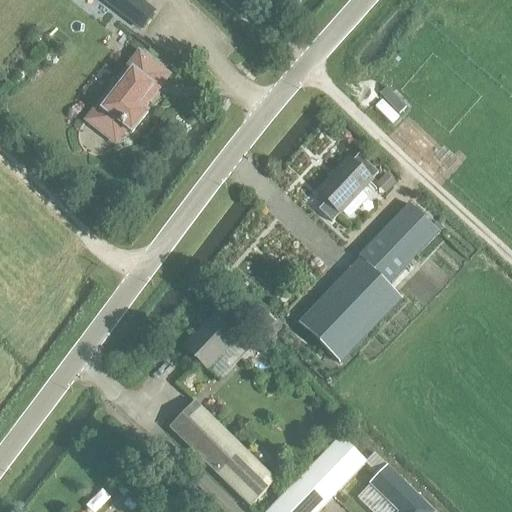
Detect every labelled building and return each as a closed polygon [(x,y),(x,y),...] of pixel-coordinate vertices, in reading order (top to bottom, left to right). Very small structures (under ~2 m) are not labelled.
[(154,13),(138,0),(103,0),(142,30),(154,13)] [(144,57),(102,112),(100,117),(100,123),(103,128),(107,131),(113,132),(118,131),(123,127),(133,135),(148,114),(139,107),(165,73),(144,57)] [(436,85),(423,73),(406,92),(434,118),(444,107),(457,120),(475,101),(446,74),(436,85)] [(349,160),(318,193),(327,202),(319,211),(333,225),(379,177),(358,156),(352,163),(349,160)] [(410,207),(358,261),(389,287),(440,235),(410,207)] [(358,261),(299,324),(339,364),(401,299),(389,287),(358,261)] [(209,374),(241,339),(218,317),(186,352),(209,374)] [(253,510),(278,484),(198,405),(173,431),(253,510)] [(320,511),(368,463),(340,438),(268,511),(320,511)] [(433,511),(389,468),(372,485),(394,506),(392,508),(395,511),(433,511)]
